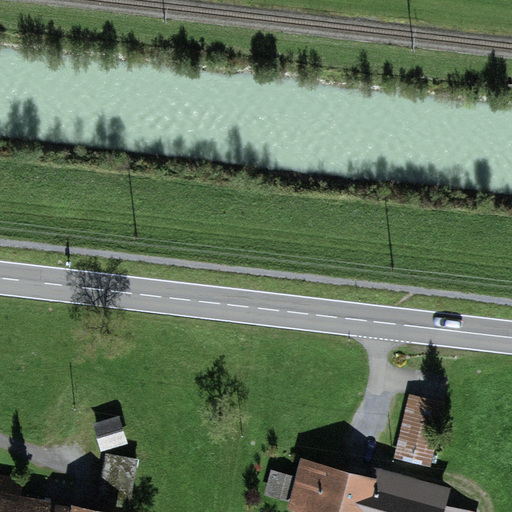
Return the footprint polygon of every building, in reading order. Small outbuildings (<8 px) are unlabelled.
[(411,396),(397,455),(429,462),(443,404),(411,396)] [(110,455),(102,501),(128,506),(136,459),(110,455)] [(471,511),(440,504),(444,488),(373,470),(370,482),(306,465),(295,501),(337,511),(471,511)] [(274,473),(269,491),(292,497),(297,479),(274,473)] [(0,511),(90,511),(14,499),(17,482),(0,478),(0,511)]
